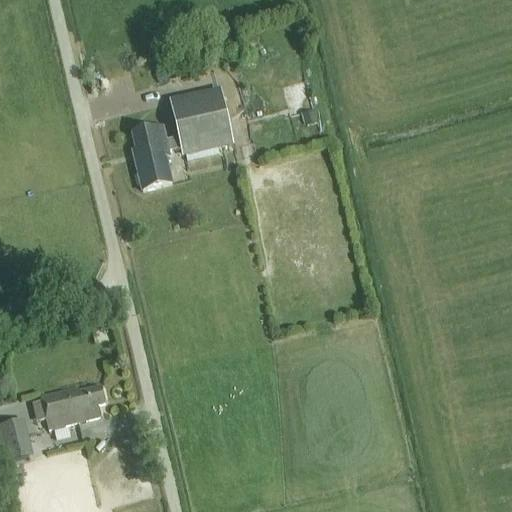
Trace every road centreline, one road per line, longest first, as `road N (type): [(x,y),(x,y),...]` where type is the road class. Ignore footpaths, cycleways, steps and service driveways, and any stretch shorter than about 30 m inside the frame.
road 1 (residential): [(123,285),(55,0)]
road 2 (unclassified): [(123,285),(176,511)]
